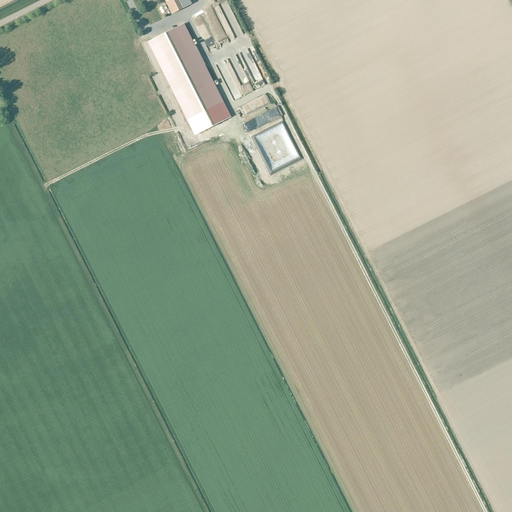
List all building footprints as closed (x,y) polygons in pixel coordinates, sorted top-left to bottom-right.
[(164,0),(172,14),(186,7),(182,0),(146,0),(147,3),(152,0),(153,1),(154,2),(158,0),(164,0)] [(183,24),(149,42),(188,120),(196,135),(230,118),(223,103),(183,24)] [(207,51),(213,47),(208,36),(201,39),(207,51)] [(261,81),(266,79),(251,45),(246,47),(261,81)] [(233,53),(238,66),(242,65),(236,51),(233,53)] [(259,77),(256,79),(255,75),(251,78),(256,87),(262,83),(259,77)]
